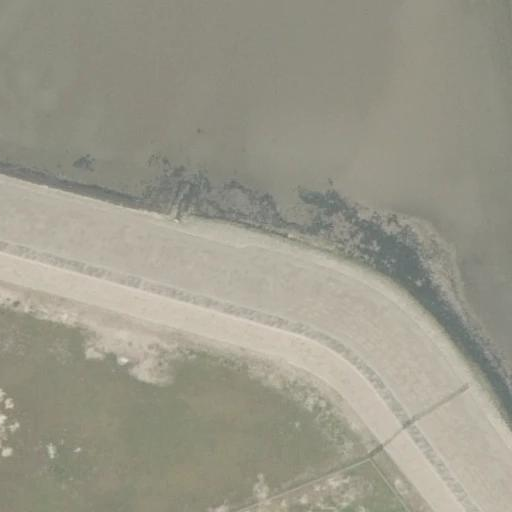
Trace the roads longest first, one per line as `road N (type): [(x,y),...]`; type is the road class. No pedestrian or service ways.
road 1 (track): [(467,511),(369,370),(327,341),(0,247)]
road 2 (track): [(424,511),(312,375),(0,287)]
